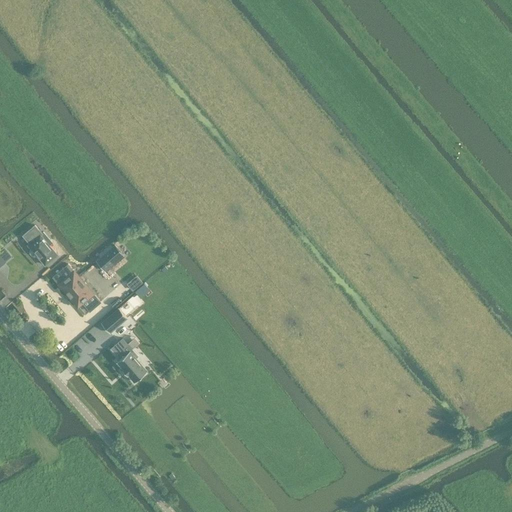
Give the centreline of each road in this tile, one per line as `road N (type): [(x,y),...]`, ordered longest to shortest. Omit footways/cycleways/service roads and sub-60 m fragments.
road 1 (tertiary): [(166,511),(0,314)]
road 2 (unclassified): [(352,511),(511,433)]
